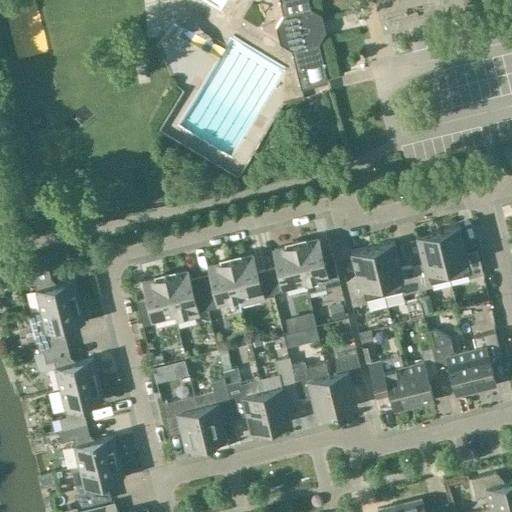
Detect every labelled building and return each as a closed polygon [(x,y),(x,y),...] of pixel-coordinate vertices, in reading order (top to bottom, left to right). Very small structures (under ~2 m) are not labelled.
[(275,26),(287,33),(291,49),(300,88),(328,81),(307,0),(279,0),(282,14),(275,26)] [(459,168),(463,183),(476,179),(472,165),(459,168)] [(437,230),(448,276),(467,271),(469,277),(482,273),(477,249),(465,252),(459,225),(437,230)] [(411,265),(417,289),(432,286),(430,280),(448,276),(437,230),(416,235),(422,262),(411,265)] [(295,243),(304,280),(307,292),(340,284),(332,252),(321,255),(317,238),(295,243)] [(417,289),(411,265),(400,268),(394,241),(372,246),(384,295),(402,290),(403,293),(417,289)] [(267,268),(273,293),(285,290),(284,285),(304,280),(295,243),(274,249),(278,265),(267,268)] [(384,295),(372,246),(350,251),(357,278),(346,281),(352,305),(366,302),(365,299),(384,295)] [(262,295),(273,293),(267,268),(256,271),(251,254),(230,259),(239,296),(240,303),(262,298),(262,295)] [(219,301),(239,296),(230,259),(209,265),(213,281),(202,284),(208,309),(220,306),(219,301)] [(41,310),(79,300),(74,279),(50,285),(49,279),(51,278),(48,267),(23,273),(26,284),(34,282),(36,288),(35,288),(41,310)] [(165,276),(173,312),(175,319),(197,314),(196,311),(208,309),(202,284),(190,287),(186,270),(165,276)] [(154,317),(173,312),(165,276),(144,281),(148,298),(136,300),(142,325),(155,322),(154,317)] [(42,351),(67,345),(64,333),(62,334),(61,328),(84,322),(79,300),(41,310),(28,313),(34,334),(36,340),(39,352),(42,351)] [(315,324),(312,311),(285,318),(288,331),(315,324)] [(436,345),(442,370),(449,369),(455,395),(475,390),(466,349),(453,352),(449,337),(435,328),(430,329),(434,346),(436,345)] [(466,349),(475,390),(496,385),(489,359),(501,356),(495,331),(474,336),(476,347),(466,349)] [(70,356),(67,345),(42,351),(45,362),(53,360),(55,366),(54,366),(60,388),(98,378),(93,357),(69,362),(68,357),(70,356)] [(436,345),(434,346),(421,349),(423,360),(403,364),(413,405),(433,400),(427,374),(442,370),(436,345)] [(328,374),(337,410),(357,405),(350,379),(362,376),(356,350),(334,355),(335,372),(328,374)] [(393,410),(413,405),(403,364),(401,354),(381,359),(369,362),(376,392),(388,389),(393,410)] [(262,390),(271,426),(291,421),(285,394),(297,391),(290,364),(288,356),(275,360),(278,373),(258,378),(261,390),(262,390)] [(184,359),(154,366),(157,380),(187,372),(184,359)] [(337,410),(328,374),(325,362),(305,367),(304,361),(290,364),(297,391),(309,388),(316,415),(337,410)] [(220,411),(232,408),(225,382),(224,376),(211,380),(213,389),(193,394),(205,443),(211,441),(212,445),(227,441),(220,411)] [(62,428),(86,422),(83,411),(81,411),(80,405),(103,400),(98,378),(60,388),(65,409),(67,415),(59,417),(62,428)] [(250,432),(271,426),(262,390),(261,390),(258,378),(241,383),(240,379),(225,382),(232,408),(244,405),(250,432)] [(205,443),(193,394),(161,402),(165,415),(177,412),(185,448),(205,443)] [(86,422),(62,428),(58,429),(61,441),(72,438),(79,465),(117,456),(112,434),(88,440),(87,434),(89,434),(86,422)] [(123,477),(117,456),(79,465),(84,487),(86,493),(78,494),(81,506),(105,500),(102,488),(100,489),(99,483),(123,477)] [(490,506),(511,501),(511,479),(499,483),(496,471),(472,477),(476,497),(487,494),(490,506)] [(399,503),(401,511),(424,511),(421,498),(399,503)] [(511,511),(511,501),(490,506),(491,511),(511,511)] [(401,511),(399,503),(377,508),(378,511),(401,511)]
